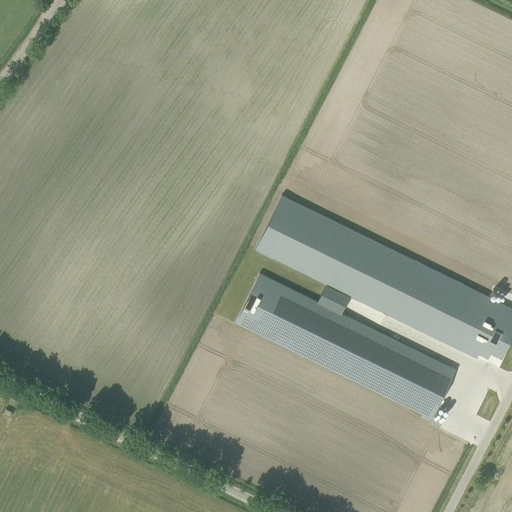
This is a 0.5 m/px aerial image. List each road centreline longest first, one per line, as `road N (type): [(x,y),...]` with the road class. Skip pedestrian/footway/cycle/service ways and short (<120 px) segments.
road 1 (unclassified): [(276,511),(0,379)]
road 2 (unclassified): [(445,511),(511,389)]
